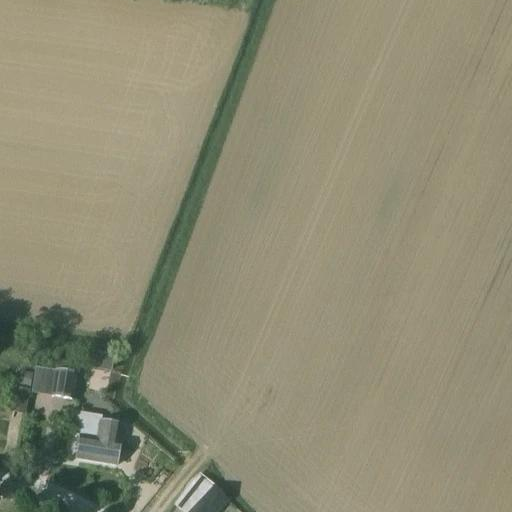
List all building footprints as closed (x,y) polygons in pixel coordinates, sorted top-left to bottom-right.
[(93,365),(113,372),(118,356),(98,349),(93,365)] [(56,362),(51,398),(74,402),(78,375),(69,373),(71,364),(56,362)] [(22,368),(18,387),(29,389),(32,370),(22,368)] [(79,439),(76,460),(117,467),(120,443),(119,443),(122,426),(98,422),(99,418),(77,415),(73,438),(79,439)] [(188,511),(219,511),(221,510),(205,495),(188,511)]
